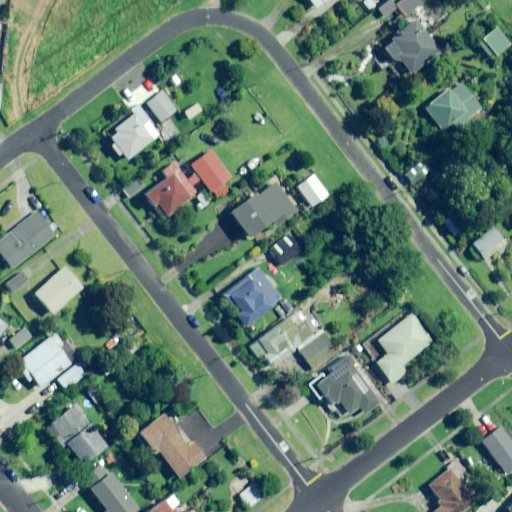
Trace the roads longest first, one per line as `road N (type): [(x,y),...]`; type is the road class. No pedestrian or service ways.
road 1 (residential): [(511,355),(256,26),(218,14),(193,17),(36,128)]
road 2 (residential): [(36,128),(317,497)]
road 3 (residential): [(511,355),(317,497)]
road 4 (track): [(57,0),(30,81),(36,128)]
